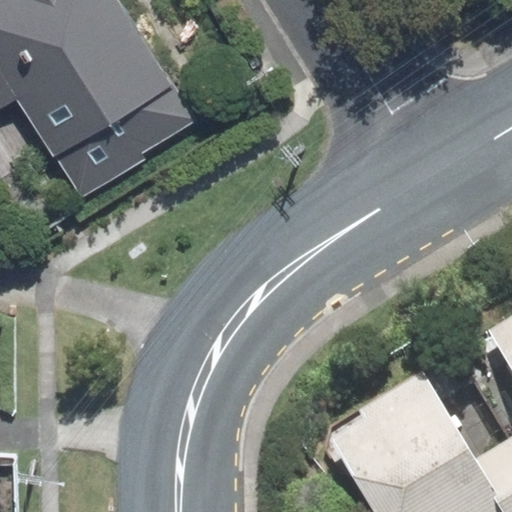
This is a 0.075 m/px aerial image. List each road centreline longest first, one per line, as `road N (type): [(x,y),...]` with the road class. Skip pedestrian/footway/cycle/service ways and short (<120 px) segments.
road 1 (residential): [(437,176),(304,272),(216,359),(186,450),(187,511)]
road 2 (residential): [(322,0),(437,176)]
